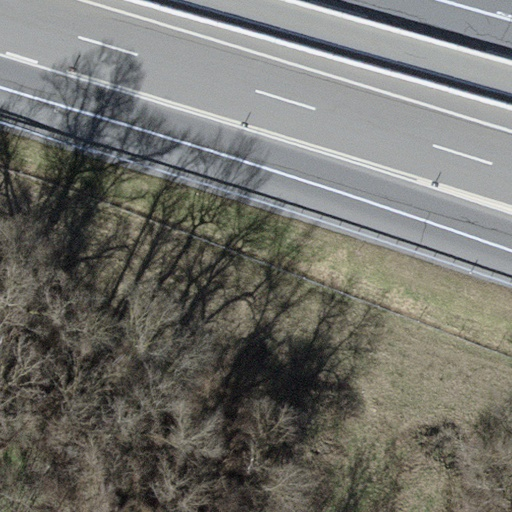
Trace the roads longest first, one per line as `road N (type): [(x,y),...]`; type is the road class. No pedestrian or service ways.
road 1 (motorway): [(0,64),(511,233)]
road 2 (motorway): [(0,16),(511,171)]
road 3 (motorway): [(511,56),(315,0)]
road 4 (motorway): [(511,37),(367,0)]
